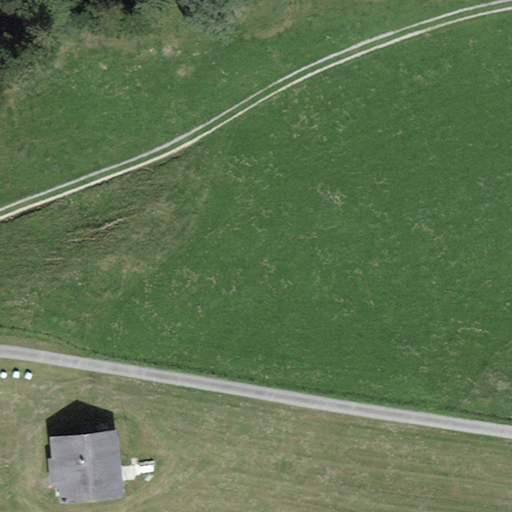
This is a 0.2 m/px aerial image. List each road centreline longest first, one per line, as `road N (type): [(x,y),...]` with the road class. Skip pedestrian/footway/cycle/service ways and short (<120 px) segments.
road 1 (track): [(0,220),(187,144),(290,74),(511,7)]
road 2 (track): [(511,433),(0,354)]
